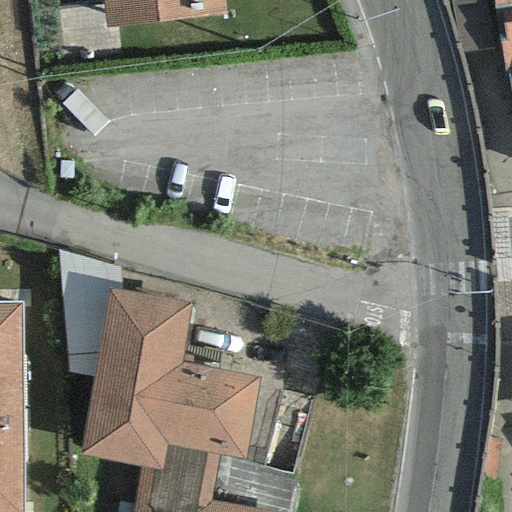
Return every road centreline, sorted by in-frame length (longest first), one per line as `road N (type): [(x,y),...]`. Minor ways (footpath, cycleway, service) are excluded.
road 1 (residential): [(448,341),(0,193)]
road 2 (primary): [(448,341),(423,83),(394,0)]
road 3 (primary): [(426,511),(448,341)]
